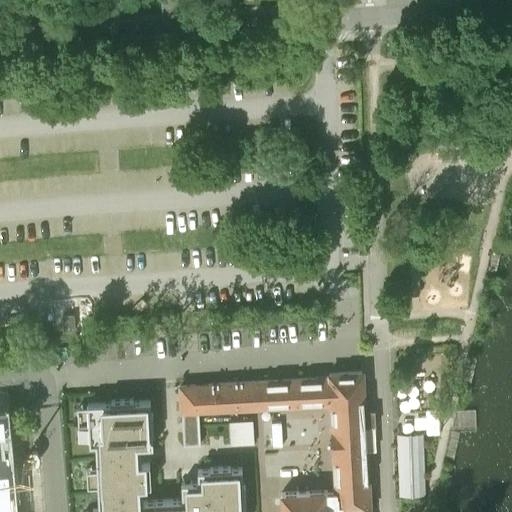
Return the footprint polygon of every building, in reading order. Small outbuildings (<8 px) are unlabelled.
[(176,0),(161,0),(162,12),(177,11),(176,0)] [(239,382),(208,385),(210,409),(330,405),(334,490),(323,491),(323,511),(368,511),(363,425),(363,412),(361,373),(329,374),(329,378),(239,382)] [(416,430),(441,430),(441,406),(428,406),(428,374),(417,374),(416,430)] [(198,410),(196,385),(181,386),(183,445),(200,443),(198,410)] [(210,409),(208,385),(196,385),(198,410),(210,409)] [(111,402),(87,403),(89,443),(95,443),(99,508),(92,509),(92,511),(243,511),(243,505),(246,505),(245,484),(243,484),(242,467),(230,468),(230,466),(210,467),(210,469),(197,470),(198,481),(181,482),(182,499),(142,501),(141,484),(151,483),(149,463),(141,463),(140,446),(152,446),(151,434),(153,434),(152,413),(151,413),(150,400),(133,401),(133,399),(111,400),(111,402)] [(13,511),(4,407),(0,407),(0,511),(13,511)] [(363,412),(363,425),(373,424),(372,411),(363,412)] [(256,441),(254,416),(231,418),(232,442),(256,441)] [(281,493),(281,511),(323,511),(323,491),(281,493)]
